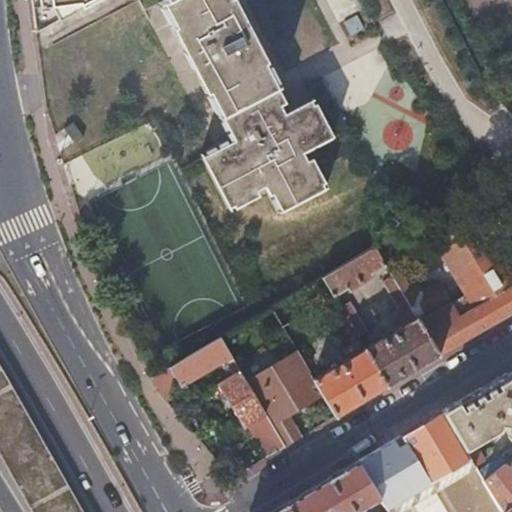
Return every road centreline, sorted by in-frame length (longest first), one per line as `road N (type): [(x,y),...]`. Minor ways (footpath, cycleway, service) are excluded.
road 1 (residential): [(226,511),(511,344)]
road 2 (secondary): [(100,392),(24,237),(0,162)]
road 3 (primary): [(111,511),(0,321)]
road 4 (residential): [(183,511),(100,392)]
road 5 (primary): [(157,511),(100,392)]
